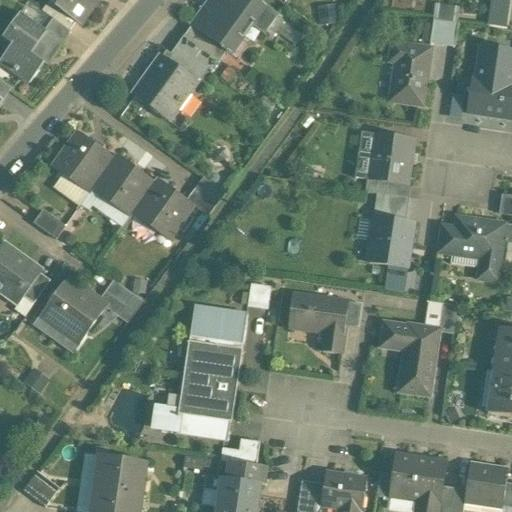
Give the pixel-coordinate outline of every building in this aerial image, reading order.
[(98,0),(50,0),(50,1),(48,0),(44,0),(49,3),(76,22),(80,25),(98,0)] [(256,0),(210,0),(191,27),(225,52),(227,53),(248,24),(264,35),(279,16),(256,0)] [(491,0),(489,26),(509,28),(511,0),(491,0)] [(76,22),(49,3),(42,12),(53,20),(69,32),(76,22)] [(20,14),(9,29),(19,36),(0,61),(0,62),(30,84),(52,53),(53,51),(40,42),(46,35),(47,33),(45,31),(20,14)] [(69,32),(53,20),(45,31),(47,33),(46,35),(62,46),(71,33),(69,32)] [(458,25),(433,22),(430,46),(455,49),(458,25)] [(225,52),(191,27),(184,37),(218,61),(225,52)] [(62,46),(46,35),(40,42),(53,51),(52,53),(55,55),(62,46)] [(218,61),(184,37),(170,56),(190,71),(197,61),(213,73),(220,63),(218,61)] [(432,49),(390,43),(387,64),(395,66),(389,103),(423,108),(432,49)] [(167,52),(134,97),(167,121),(196,81),(164,58),(168,53),(167,52)] [(511,84),(478,79),(472,115),(511,121),(511,115),(511,84)] [(0,105),(12,89),(0,80),(0,105)] [(464,117),(464,95),(452,95),(452,117),(464,117)] [(114,160),(77,133),(52,167),(90,195),(92,191),(114,160)] [(415,141),(374,135),(371,156),(359,154),(356,179),(367,181),(368,181),(409,187),(409,186),(415,141)] [(155,184),(117,157),(114,160),(92,191),(130,218),(132,215),(155,184)] [(225,194),(204,179),(196,190),(217,206),(225,194)] [(195,208),(157,180),(155,184),(132,215),(170,242),(195,208)] [(409,187),(368,181),(366,193),(377,195),(409,199),(411,187),(409,186),(409,187)] [(409,199),(377,195),(374,218),(406,222),(409,199)] [(511,198),(503,197),(500,215),(511,217),(511,198)] [(66,228),(43,212),(34,225),(57,241),(66,228)] [(406,222),(374,218),(367,264),(409,270),(415,224),(406,222)] [(506,226),(456,218),(455,229),(457,229),(453,256),(481,261),(478,281),(497,284),(506,226)] [(455,229),(442,227),(438,254),(453,256),(457,229),(455,229)] [(28,264),(7,249),(0,257),(0,291),(1,292),(2,290),(16,301),(20,296),(37,273),(38,271),(36,270),(33,274),(25,268),(28,264)] [(37,273),(20,296),(34,306),(51,282),(37,273)] [(68,279),(40,317),(80,346),(106,310),(107,309),(99,303),(83,291),(84,290),(68,279)] [(144,295),(146,281),(134,280),(133,295),(144,295)] [(134,296),(114,282),(106,293),(126,308),(134,296)] [(269,309),(272,289),(252,286),(249,307),(269,309)] [(126,308),(106,293),(99,303),(107,309),(106,310),(118,318),(126,308)] [(349,304),(292,296),(288,329),(325,334),(322,353),(342,356),(346,328),(349,304)] [(440,331),(444,305),(429,303),(425,329),(440,331)] [(363,305),(349,304),(346,328),(359,329),(363,305)] [(444,305),(440,331),(439,334),(453,336),(457,307),(444,305)] [(212,314),(196,312),(196,309),(194,309),(189,343),(242,351),(247,316),(212,311),(212,314)] [(425,329),(409,327),(409,328),(385,325),(382,346),(404,349),(399,394),(431,398),(439,334),(440,331),(425,329)] [(511,331),(501,330),(494,373),(511,375),(511,331)] [(242,351),(189,343),(181,397),(178,416),(179,416),(231,423),(232,423),(242,351)] [(511,375),(494,373),(488,415),(511,418),(511,375)] [(181,397),(169,396),(167,408),(157,406),(154,429),(176,432),(179,416),(178,416),(181,397)] [(231,423),(179,416),(176,432),(176,435),(228,443),(231,423)] [(260,443),(241,441),(239,452),(223,449),(221,462),(229,464),(256,467),(260,443)] [(147,463),(99,456),(94,488),(142,495),(147,463)] [(446,463),(396,456),(393,476),(390,495),(392,495),(421,500),(419,511),(438,511),(443,488),(446,463)] [(256,467),(229,464),(226,480),(226,481),(261,486),(265,487),(268,469),(256,467)] [(508,472),(470,467),(465,503),(503,508),(506,484),(508,472)] [(48,481),(37,473),(23,492),(34,501),(48,481)] [(362,511),(367,480),(326,474),(324,486),(321,508),(340,510),(339,511),(362,511)] [(393,476),(380,474),(377,498),(391,500),(392,495),(390,495),(393,476)] [(261,486),(226,481),(226,480),(221,479),(217,508),(242,511),(257,511),(261,486)] [(48,481),(34,501),(45,509),(60,490),(48,481)] [(324,486),(302,482),(297,511),(315,511),(317,507),(321,508),(324,486)] [(511,485),(506,484),(503,508),(511,509),(511,485)] [(139,511),(142,495),(94,488),(90,511),(139,511)] [(451,511),(454,490),(443,488),(438,511),(451,511)]
